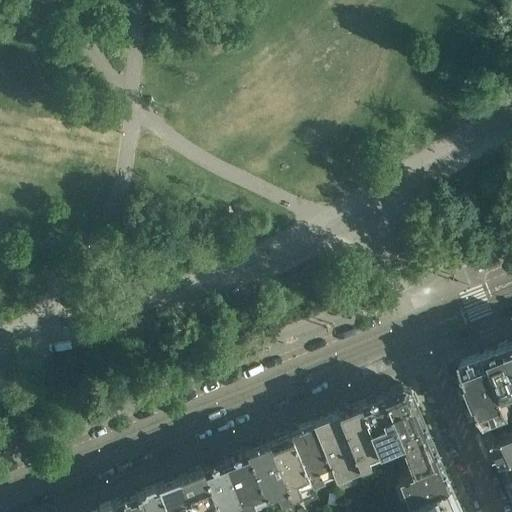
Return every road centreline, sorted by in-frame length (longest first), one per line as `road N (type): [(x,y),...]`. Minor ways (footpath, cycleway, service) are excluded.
road 1 (tertiary): [(417,327),(0,494)]
road 2 (residential): [(495,511),(417,327)]
